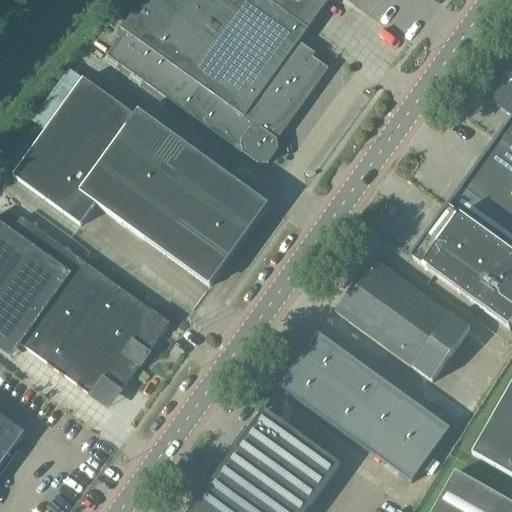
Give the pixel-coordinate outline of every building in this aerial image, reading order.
[(142,0),(121,30),(126,34),(108,57),(259,166),(269,164),(279,151),(277,141),(328,71),(297,48),(330,2),(326,0),(142,0)] [(447,210),(410,260),(413,262),(510,332),(511,328),(511,69),(489,102),(511,118),(511,120),(498,139),(483,160),(447,210)] [(97,206),(210,289),(269,208),(139,114),(136,119),(84,81),(14,178),(81,227),(97,206)] [(0,330),(93,398),(103,385),(118,395),(168,326),(21,220),(12,234),(0,225),(0,330)] [(432,384),(470,333),(451,319),(373,262),(335,314),(413,370),(432,384)] [(280,390),(411,485),(450,431),(319,336),(280,390)] [(511,386),(472,456),(511,478),(511,386)] [(235,451),(191,511),(306,511),(340,467),(264,412),(249,432),(251,433),(237,452),(236,451),(235,451)] [(0,470),(25,436),(0,417),(0,470)] [(511,511),(511,506),(455,474),(433,511),(511,511)]
